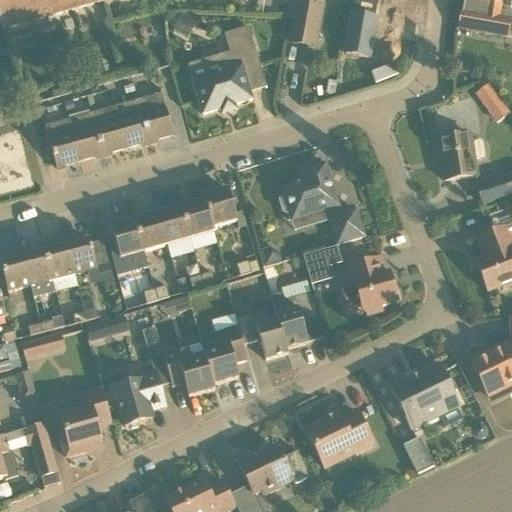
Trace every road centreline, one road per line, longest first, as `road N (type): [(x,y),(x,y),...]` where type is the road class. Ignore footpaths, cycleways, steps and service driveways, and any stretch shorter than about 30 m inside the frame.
road 1 (residential): [(34,511),(424,323),(434,284),(371,111)]
road 2 (residential): [(0,223),(371,111)]
road 3 (residential): [(371,111),(416,97),(430,75),(436,0)]
